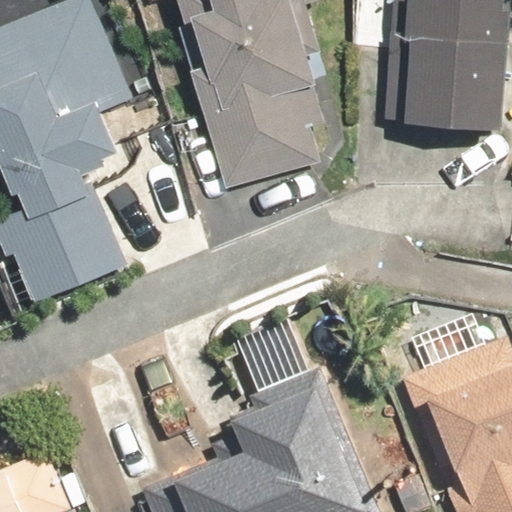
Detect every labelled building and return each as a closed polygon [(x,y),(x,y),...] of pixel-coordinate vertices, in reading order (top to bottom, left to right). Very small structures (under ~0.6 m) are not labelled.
[(82,0),(55,0),(0,23),(0,193),(1,196),(7,193),(14,210),(0,216),(0,256),(9,253),(31,304),(121,266),(80,171),(93,166),(90,157),(102,152),(87,116),(125,100),(82,0)] [(152,0),(162,0),(222,190),(319,160),(308,126),(322,122),(310,84),(333,77),(324,48),(315,51),(301,4),(312,0),(147,0),(148,2),(152,0)] [(396,0),(394,122),(491,127),(495,43),(499,43),(500,10),(491,9),(491,0),(396,0)] [(511,511),(511,352),(504,334),(398,377),(453,511),(511,511)] [(161,478),(175,511),(364,511),(375,508),(317,365),(244,395),(248,405),(216,418),(230,451),(161,478)] [(0,511),(62,511),(69,509),(45,451),(0,469),(0,511)]
